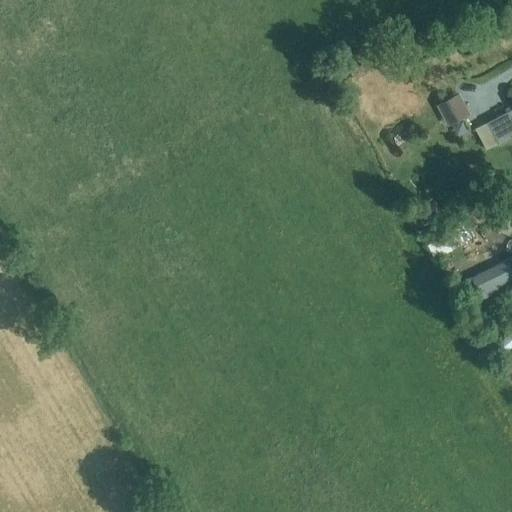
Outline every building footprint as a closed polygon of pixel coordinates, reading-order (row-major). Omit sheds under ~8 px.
[(352,68),(350,72),(351,76),(355,78),(363,76),(366,71),(364,67),(360,65),(352,68)] [(342,66),(333,71),(338,80),(347,74),(342,66)] [(437,106),(448,126),(469,115),(459,95),(437,106)] [(511,110),(488,123),(500,146),(511,138),(511,110)] [(433,198),(415,207),(419,215),(425,227),(428,226),(443,218),(437,206),(433,198)] [(511,258),(472,278),(482,297),(511,282),(511,258)]
